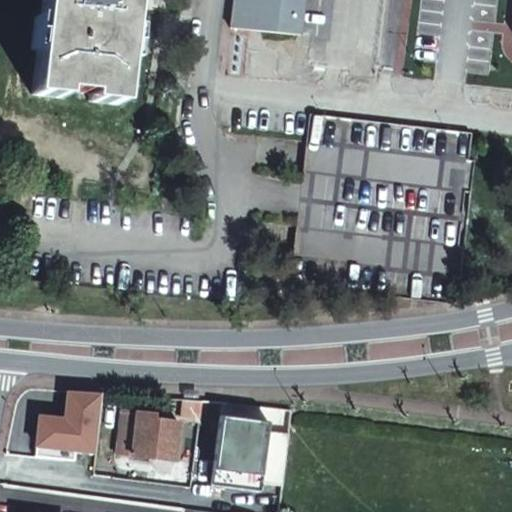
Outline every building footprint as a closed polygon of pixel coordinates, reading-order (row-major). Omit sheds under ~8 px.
[(41,0),(30,95),(60,98),(61,91),(87,95),(87,101),(118,105),(129,0),(41,0)] [(233,0),(231,28),(298,36),(302,0),(233,0)] [(469,134),(308,115),(299,187),(288,285),(449,304),(453,277),(459,278),(473,161),(466,160),(469,134)] [(37,418),(32,459),(73,462),(70,449),(96,453),(99,398),(67,394),(61,422),(37,418)] [(152,416),(121,413),(116,455),(173,461),(178,424),(152,421),(152,416)] [(218,418),(210,485),(258,490),(259,480),(281,486),(288,438),(268,432),(268,422),(218,418)]
